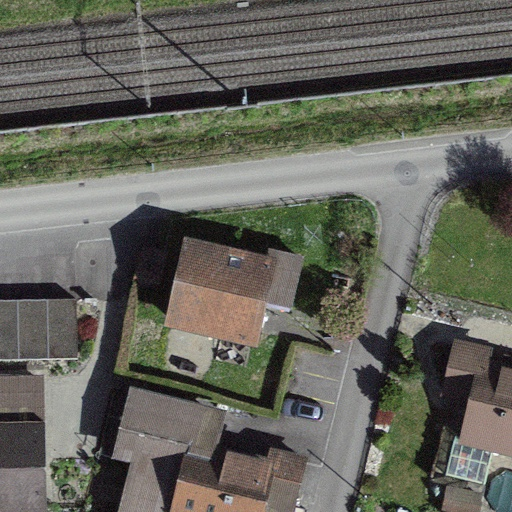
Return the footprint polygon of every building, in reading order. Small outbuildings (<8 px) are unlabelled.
[(190,248),(173,321),(253,339),(262,300),(291,307),(302,260),(270,252),(267,266),(190,248)] [(48,359),(47,299),(17,300),(19,360),(48,359)] [(47,299),(48,359),(78,358),(77,299),(47,299)] [(0,359),(19,360),(17,300),(0,300),(0,359)] [(457,345),(445,393),(474,400),(465,438),(456,436),(447,475),(485,484),(495,445),(511,449),(511,372),(485,367),(488,353),(457,345)] [(193,447),(201,415),(131,398),(123,431),(117,454),(136,459),(123,511),(292,511),(305,460),(272,452),(268,466),(199,449),(199,448),(193,447)] [(38,429),(0,429),(0,510),(40,510),(38,454),(38,429)]
